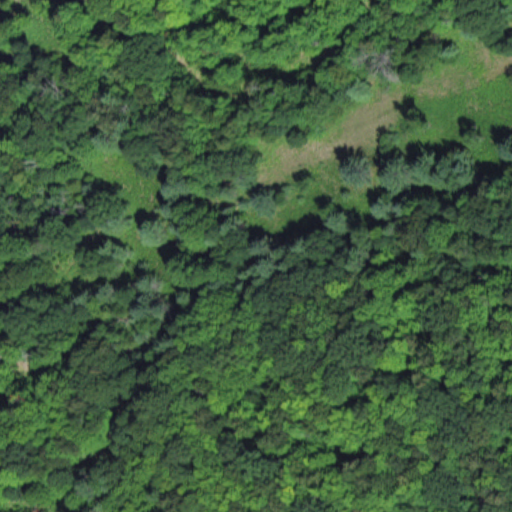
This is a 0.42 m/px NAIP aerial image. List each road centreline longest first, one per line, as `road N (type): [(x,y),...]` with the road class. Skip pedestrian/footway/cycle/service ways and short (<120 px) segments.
road 1 (track): [(0,7),(287,17),(395,46),(511,43),(484,300),(453,277),(402,266),(0,273)]
road 2 (track): [(471,511),(478,472),(429,437),(365,414),(289,398),(0,387)]
road 3 (track): [(0,51),(170,44),(389,82),(511,72)]
road 4 (track): [(484,300),(452,391),(420,408),(365,414)]
